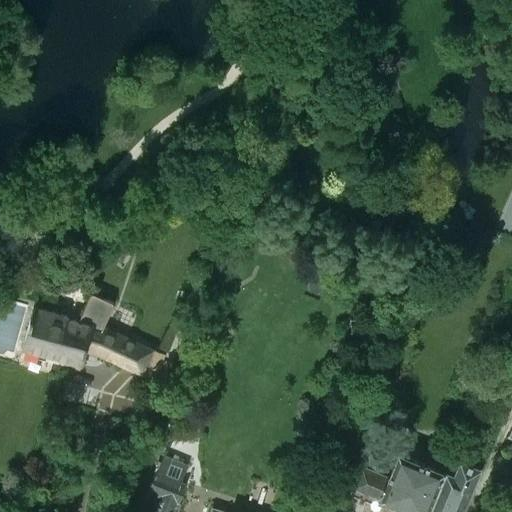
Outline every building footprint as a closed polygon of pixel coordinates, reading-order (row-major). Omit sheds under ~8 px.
[(273,248),(281,231),(266,224),(258,241),(273,248)] [(121,263),(138,239),(127,232),(111,256),(121,263)] [(391,301),(398,282),(378,275),(371,294),(372,294),(368,306),(384,312),(388,300),(391,301)] [(47,308),(31,308),(21,347),(52,355),(52,358),(54,359),(64,361),(65,359),(82,364),(84,350),(99,354),(151,377),(162,353),(104,326),(115,302),(94,292),(96,287),(90,278),(82,283),(91,298),(82,318),(47,308)] [(352,486),(413,511),(427,511),(445,470),(433,465),(438,453),(429,449),(424,461),(398,450),(388,473),(362,462),(372,438),(360,433),(350,458),(361,463),(352,486)] [(453,473),(445,470),(427,511),(460,511),(479,466),(459,458),(453,473)] [(176,479),(180,471),(158,462),(147,490),(157,494),(149,511),(174,511),(186,483),(176,479)]
